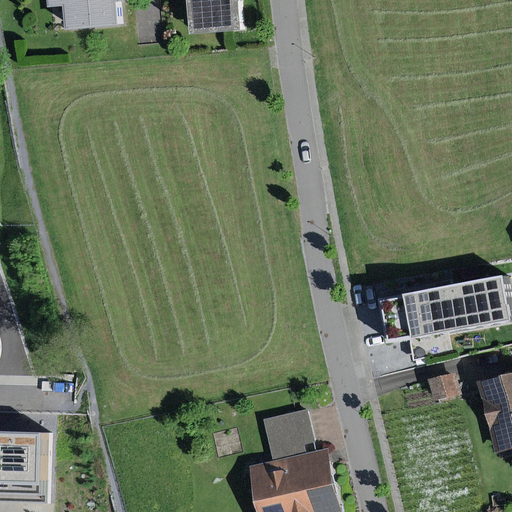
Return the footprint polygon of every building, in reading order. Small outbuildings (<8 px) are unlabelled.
[(130,24),(128,3),(138,2),(138,0),(61,0),(62,5),(77,4),(79,28),(130,24)] [(251,0),(200,0),(203,35),(254,30),(251,0)] [(511,275),(419,292),(427,333),(511,317),(511,275)] [(471,370),(438,377),(443,397),(475,390),(471,370)] [(511,375),(488,381),(507,458),(511,457),(511,375)] [(353,511),(336,445),(324,448),(315,407),(274,417),(283,459),(260,465),(271,511),(353,511)] [(58,435),(0,432),(0,502),(55,504),(58,435)]
